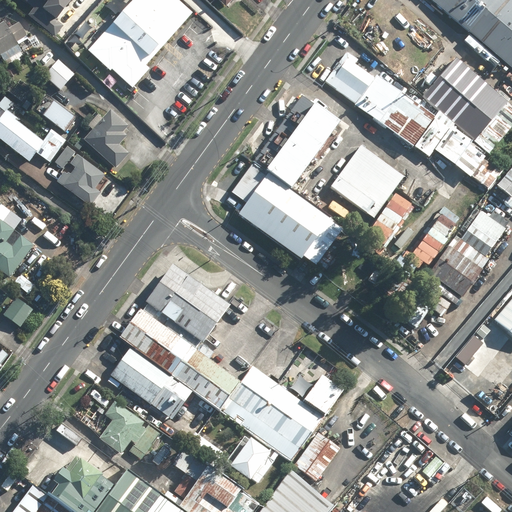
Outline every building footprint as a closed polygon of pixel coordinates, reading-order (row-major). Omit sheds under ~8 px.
[(55,35),(63,25),(56,19),(70,0),(25,0),(34,7),(28,14),(55,35)] [(158,0),(156,3),(152,0),(137,0),(89,54),(109,72),(112,69),(132,87),(146,71),(142,68),(164,43),(185,21),(161,0),(158,0)] [(215,0),(225,10),(234,0),(215,0)] [(511,1),(510,0),(428,0),(424,4),(511,79),(511,1)] [(0,60),(3,64),(21,54),(17,47),(28,40),(18,25),(7,32),(3,25),(0,26),(0,60)] [(424,68),(396,42),(379,61),(408,86),(424,68)] [(43,78),(60,92),(74,76),(58,61),(43,78)] [(449,140),(349,64),(327,92),(427,168),(449,140)] [(506,111),(452,64),(419,102),(473,149),(506,111)] [(347,124),(321,104),(270,171),(296,190),(347,124)] [(5,113),(0,119),(0,143),(28,164),(35,155),(49,165),(66,142),(53,133),(52,134),(42,127),(36,135),(44,141),(42,144),(14,123),(15,121),(5,113)] [(82,142),(115,171),(128,156),(119,147),(126,138),(122,134),(127,128),(109,113),(102,120),(98,117),(86,129),(91,133),(82,142)] [(406,181),(364,146),(328,189),(370,224),(406,181)] [(64,170),(75,154),(65,147),(54,163),(64,170)] [(108,181),(76,157),(56,184),(90,209),(100,195),(99,194),(108,181)] [(335,223),(272,175),(241,216),(304,264),(335,223)] [(460,241),(485,259),(509,225),(493,213),(488,219),(480,213),(472,224),(469,221),(463,229),(467,232),(460,241)] [(0,274),(9,280),(33,248),(19,238),(11,249),(5,245),(13,234),(0,224),(0,274)] [(428,276),(461,300),(488,262),(455,238),(428,276)] [(233,310),(178,267),(149,304),(205,347),(233,310)] [(3,318),(20,329),(32,311),(15,300),(3,318)] [(511,301),(488,328),(511,349),(511,301)] [(242,389),(142,312),(122,338),(222,415),(242,389)] [(172,382),(135,353),(114,381),(150,409),(172,382)] [(511,361),(510,359),(482,393),(497,405),(511,387),(511,361)] [(242,389),(222,415),(291,469),(326,424),(256,371),(242,389)] [(346,396),(324,380),(306,403),(328,419),(346,396)] [(142,424),(112,403),(103,417),(110,422),(97,440),(120,456),(129,443),(134,447),(145,432),(140,428),(142,424)] [(339,458),(316,440),(292,471),(315,489),(339,458)] [(280,462),(254,441),(230,472),(257,492),(280,462)] [(251,511),(255,506),(182,453),(172,467),(185,476),(173,493),(182,500),(181,502),(167,492),(163,499),(181,511),(251,511)] [(46,498),(66,511),(95,511),(111,490),(97,481),(99,478),(72,460),(62,473),(59,471),(53,479),(58,482),(46,498)] [(174,511),(126,475),(97,511),(174,511)] [(330,511),(291,480),(265,511),(330,511)] [(412,483),(385,511),(442,511),(443,511),(412,483)] [(62,511),(29,488),(11,511),(62,511)]
